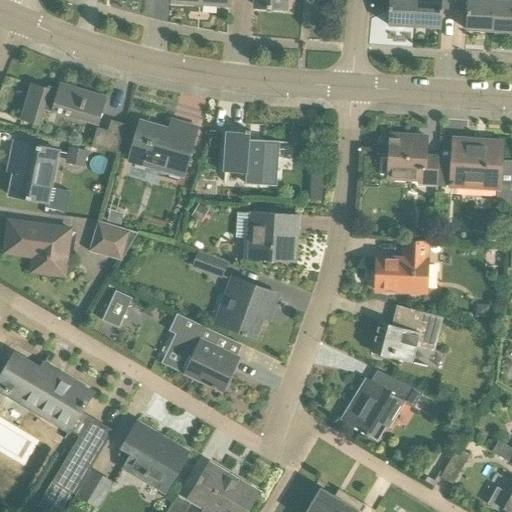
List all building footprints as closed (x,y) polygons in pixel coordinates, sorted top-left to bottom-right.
[(286,10),(286,0),(254,0),(255,6),(267,7),(267,9),(286,10)] [(415,27),(416,0),(389,0),(389,26),(415,27)] [(416,0),(415,27),(442,29),(443,9),(455,10),(455,0),(416,0)] [(455,0),(455,10),(467,11),(466,30),(492,32),(494,0),(455,0)] [(511,0),(494,0),(492,32),(511,32),(511,0)] [(22,119),(40,124),(44,109),(98,125),(106,98),(62,85),(59,93),(32,85),(22,119)] [(198,128),(182,124),(183,121),(171,118),(167,129),(141,121),(130,157),(163,166),(162,172),(184,178),(198,128)] [(117,154),(125,124),(112,120),(109,130),(97,127),(91,146),(117,154)] [(226,133),(224,173),(247,175),(247,185),(277,187),(280,143),(251,141),(251,132),(246,132),(246,134),(226,133)] [(436,186),(438,155),(438,152),(427,152),(428,137),(392,135),(390,179),(420,181),(420,185),(436,186)] [(438,155),(436,186),(500,189),(499,206),(511,207),(511,203),(511,156),(502,156),(503,144),(469,142),(469,139),(455,139),(454,156),(438,155)] [(49,204),(60,151),(15,142),(11,162),(17,163),(10,196),(49,204)] [(84,167),(87,151),(70,147),(66,163),(84,167)] [(323,201),(323,190),(311,190),(310,201),(323,201)] [(201,222),(209,210),(199,204),(191,216),(201,222)] [(124,214),(111,211),(108,221),(121,225),(124,214)] [(299,215),(251,212),(249,243),(244,243),(243,260),(289,263),(291,229),(298,229),(299,215)] [(65,277),(71,229),(10,221),(5,253),(46,259),(44,274),(65,277)] [(130,231),(98,221),(91,242),(109,247),(106,256),(121,260),(130,231)] [(426,293),(429,242),(405,241),(404,259),(377,258),(376,291),(426,293)] [(220,278),(226,264),(197,253),(192,267),(220,278)] [(213,322),(222,325),(243,333),(242,335),(247,336),(247,335),(257,338),(266,312),(272,314),(279,295),(230,277),(213,322)] [(133,298),(116,291),(102,321),(119,328),(133,298)] [(476,318),(489,319),(490,306),(477,305),(476,318)] [(417,347),(435,351),(443,318),(406,308),(400,328),(380,322),(375,341),(377,341),(374,353),(413,363),(417,347)] [(234,385),(227,381),(238,358),(214,346),(220,334),(187,318),(173,347),(194,357),(186,373),(223,391),(223,390),(230,394),(234,385)] [(72,434),(86,411),(95,395),(59,374),(55,379),(15,355),(0,379),(0,384),(54,417),(51,421),(72,434)] [(394,379),(387,391),(372,381),(356,407),(352,404),(342,420),(370,436),(379,422),(389,428),(404,403),(414,409),(424,393),(394,379)] [(138,421),(128,438),(122,449),(132,455),(123,469),(165,494),(187,456),(154,436),(157,432),(138,421)] [(101,451),(80,438),(55,480),(76,492),(92,465),(101,451)] [(511,448),(499,441),(493,452),(511,463),(511,448)] [(453,485),(463,467),(469,457),(457,450),(441,478),(453,485)] [(247,511),(259,493),(211,464),(202,478),(201,477),(198,481),(200,482),(189,500),(203,509),(201,511),(247,511)] [(92,465),(76,492),(102,508),(118,481),(92,465)] [(487,504),(500,511),(511,511),(511,492),(511,493),(498,486),(487,504)] [(298,511),(299,511),(298,511),(359,511),(364,504),(348,495),(344,501),(321,489),(306,511),(298,511)] [(185,511),(190,505),(175,496),(166,511),(185,511)]
